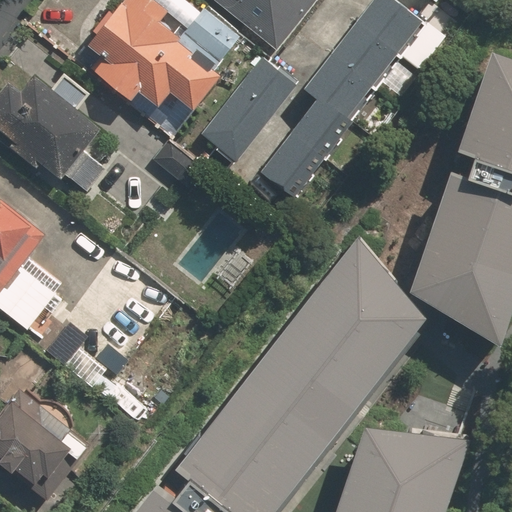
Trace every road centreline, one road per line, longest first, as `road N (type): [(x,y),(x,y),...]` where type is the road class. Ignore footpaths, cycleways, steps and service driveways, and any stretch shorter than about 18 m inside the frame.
road 1 (unknown): [(0,162),(43,195),(72,234),(79,283),(68,321)]
road 2 (unknown): [(352,0),(282,111)]
